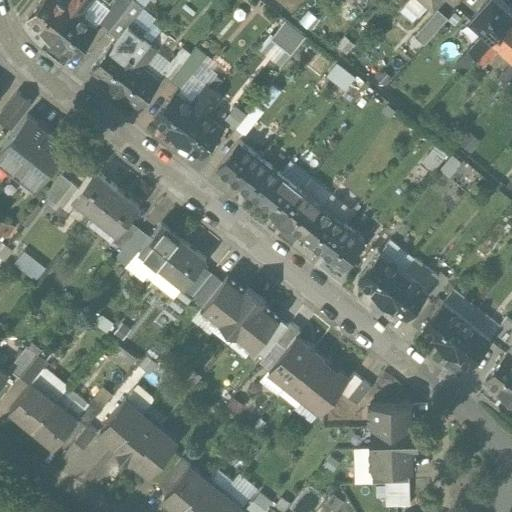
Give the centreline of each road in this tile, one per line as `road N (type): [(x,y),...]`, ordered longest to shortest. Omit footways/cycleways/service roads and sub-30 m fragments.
road 1 (residential): [(451,400),(40,76),(0,32)]
road 2 (residential): [(106,511),(0,445)]
